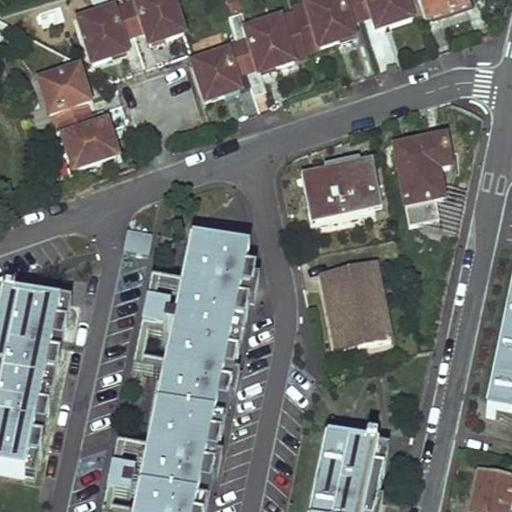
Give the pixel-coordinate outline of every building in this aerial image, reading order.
[(155,0),(82,26),(96,69),(130,57),(125,44),(147,36),(152,49),(184,39),(171,0),(155,0)] [(325,0),(293,10),(296,19),(248,35),(242,19),(230,23),(237,45),(225,49),(227,57),(194,67),(207,105),(239,94),(236,82),(260,73),(261,78),(310,62),(307,55),(355,40),(352,31),(375,23),(378,33),(413,21),(406,0),(325,0)] [(231,0),(227,1),(231,17),(242,14),(237,0),(231,0)] [(419,0),(427,24),(471,10),(467,0),(419,0)] [(0,24),(0,42),(13,31),(0,24)] [(40,84),(58,142),(66,140),(77,172),(121,158),(107,112),(82,120),(78,109),(89,105),(79,72),(40,84)] [(394,153),(410,232),(438,226),(433,206),(445,204),(438,174),(451,172),(444,143),(394,153)] [(304,180),(313,228),(377,215),(367,166),(304,180)] [(126,231),(120,253),(144,259),(150,238),(126,231)] [(138,511),(195,511),(207,455),(215,409),(242,288),(248,260),(193,247),(183,294),(165,382),(150,457),(138,511)] [(375,268),(322,279),(334,334),(350,331),(357,336),(361,351),(392,345),(375,268)] [(165,382),(183,294),(153,288),(135,375),(165,382)] [(511,302),(488,419),(511,423),(511,302)] [(0,475),(24,480),(32,444),(52,346),(58,315),(1,303),(0,308),(0,475)] [(350,331),(334,334),(339,356),(361,351),(357,336),(350,331)] [(330,444),(315,511),(365,511),(373,477),(378,454),(330,444)] [(138,511),(150,457),(119,451),(106,511),(138,511)] [(511,483),(480,478),(473,511),(509,511),(511,499),(511,483)]
